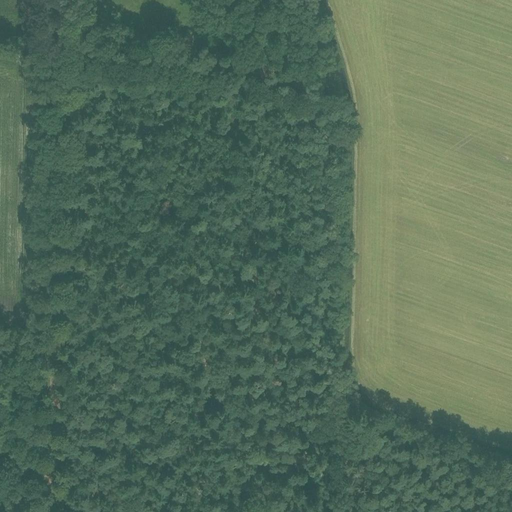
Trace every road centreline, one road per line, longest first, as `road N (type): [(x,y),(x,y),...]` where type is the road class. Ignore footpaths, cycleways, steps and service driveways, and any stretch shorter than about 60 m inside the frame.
road 1 (track): [(56,0),(50,511)]
road 2 (track): [(221,106),(217,511)]
road 3 (track): [(55,74),(347,113)]
